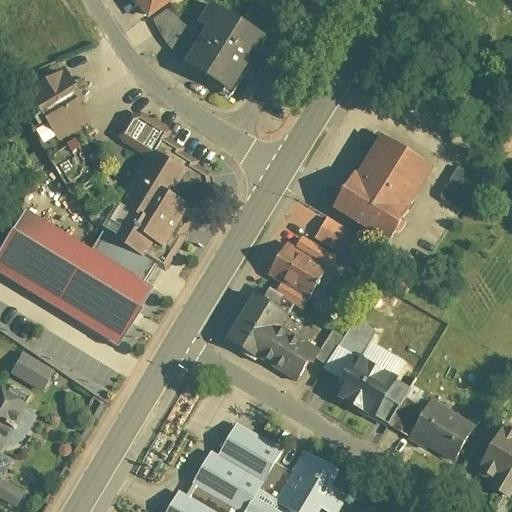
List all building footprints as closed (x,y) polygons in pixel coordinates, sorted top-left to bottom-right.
[(118,0),(134,22),(164,0),(118,0)] [(174,58),(215,87),(252,35),(202,0),(191,0),(176,22),(192,33),(174,58)] [(71,70),(22,100),(41,129),(49,124),(61,142),(94,121),(85,107),(91,103),(71,70)] [(147,113),(134,116),(119,142),(147,156),(97,249),(154,283),(164,270),(171,272),(194,237),(189,236),(206,216),(203,214),(222,194),(215,174),(203,166),(206,161),(189,152),(192,147),(174,139),(178,132),(147,113)] [(389,136),(342,209),(395,243),(442,170),(389,136)] [(464,169),(446,198),(465,210),(483,182),(464,169)] [(97,249),(33,211),(16,240),(0,230),(0,274),(126,349),(162,289),(154,283),(97,249)] [(372,245),(333,219),(317,243),(308,237),(302,248),(295,243),(273,277),(288,287),(282,296),(306,312),(342,256),(358,266),(372,245)] [(401,268),(389,289),(405,299),(417,277),(401,268)] [(260,296),(233,341),(302,381),(322,348),(282,325),(289,313),(260,296)] [(333,353),(341,338),(331,333),(323,348),(333,353)] [(21,354),(9,375),(41,394),(54,373),(21,354)] [(363,355),(337,398),(377,422),(403,378),(363,355)] [(34,406),(0,387),(0,454),(5,457),(34,406)] [(437,400),(412,444),(457,471),(483,427),(437,400)] [(290,450),(242,422),(223,455),(217,451),(197,484),(203,488),(196,499),(185,492),(173,511),(293,511),(295,510),(280,502),(297,472),(282,463),(290,450)] [(511,428),(510,428),(483,474),(511,491),(511,428)] [(327,511),(348,475),(308,453),(297,472),(280,502),(295,510),(297,511),(327,511)]
